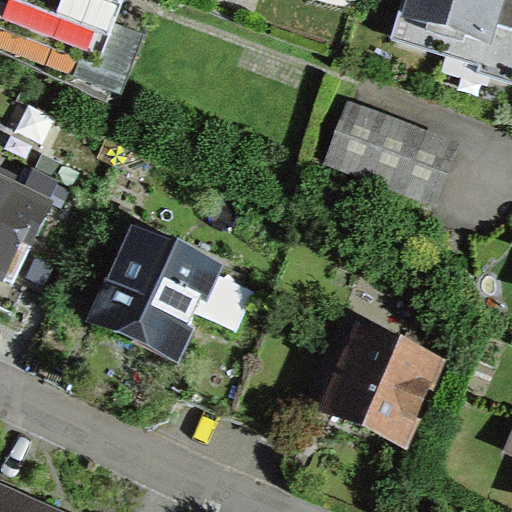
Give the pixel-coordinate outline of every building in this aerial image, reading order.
[(117,0),(0,0),(0,19),(97,55),(117,0)] [(484,71),(506,0),(408,0),(395,43),(484,71)] [(511,0),(506,0),(484,71),(482,78),(511,87),(511,0)] [(432,212),(456,146),(348,107),(324,173),(432,212)] [(56,205),(0,177),(0,290),(1,292),(21,251),(31,255),(56,205)] [(229,268),(127,220),(76,330),(177,378),(229,268)] [(446,368),(359,331),(321,418),(408,455),(446,368)] [(54,511),(0,488),(0,511),(54,511)]
